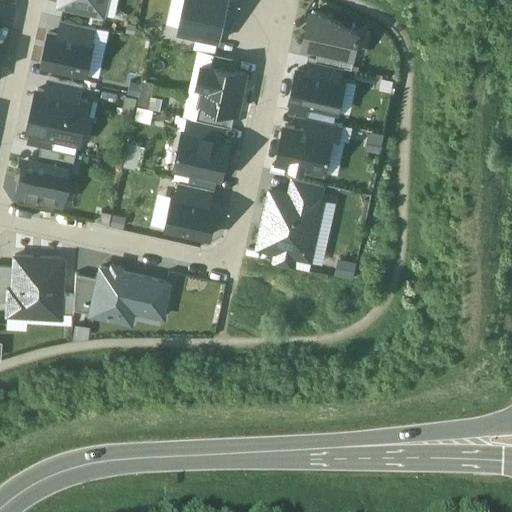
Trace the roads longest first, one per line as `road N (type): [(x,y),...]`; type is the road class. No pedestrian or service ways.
road 1 (primary): [(0,509),(54,471),(104,458),(511,446)]
road 2 (residential): [(0,217),(227,264),(271,76),(273,19)]
road 3 (residential): [(24,0),(0,129)]
